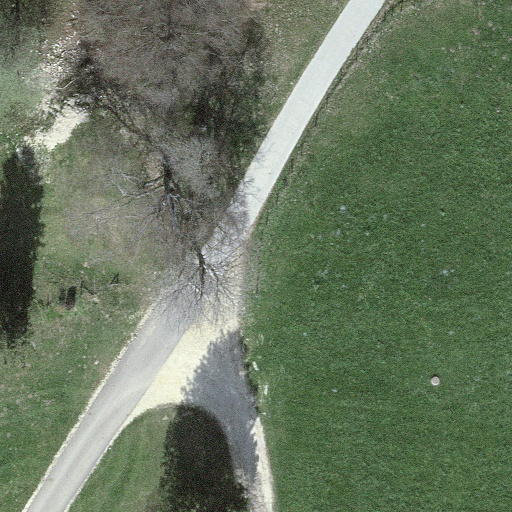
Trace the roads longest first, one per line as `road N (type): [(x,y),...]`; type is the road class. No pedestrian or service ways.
road 1 (track): [(390,0),(34,511)]
road 2 (track): [(0,272),(192,277),(230,511)]
